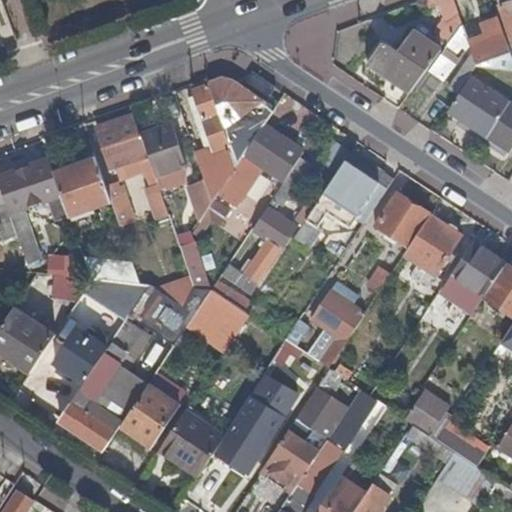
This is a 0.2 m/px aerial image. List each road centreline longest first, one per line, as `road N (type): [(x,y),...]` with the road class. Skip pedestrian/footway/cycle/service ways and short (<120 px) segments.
road 1 (residential): [(511,216),(338,101),(244,15)]
road 2 (tertiary): [(0,108),(244,15)]
road 3 (residential): [(0,430),(121,511)]
